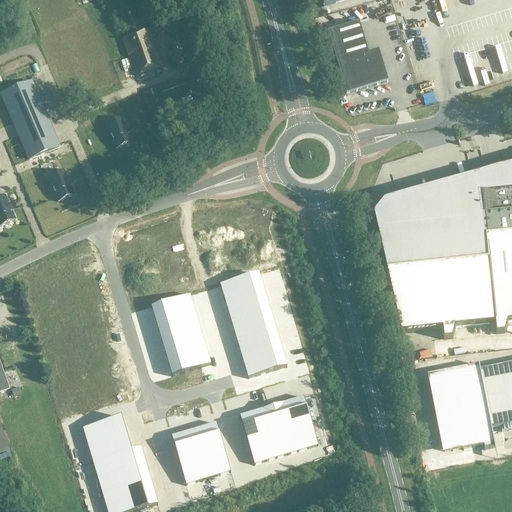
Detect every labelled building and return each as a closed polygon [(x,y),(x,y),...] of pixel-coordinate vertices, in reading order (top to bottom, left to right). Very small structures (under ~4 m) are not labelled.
[(164,20),(171,43),(183,40),(175,16),(164,20)] [(77,24),(97,73),(105,70),(109,79),(115,76),(91,19),(77,24)] [(359,23),(328,33),(346,95),(388,83),(379,51),(368,54),(359,23)] [(162,24),(152,27),(155,34),(165,30),(162,24)] [(86,71),(69,29),(57,34),(74,76),(86,71)] [(161,66),(148,31),(122,40),(136,76),(161,66)] [(186,61),(179,42),(170,45),(177,64),(186,61)] [(16,75),(40,64),(32,47),(8,57),(16,75)] [(129,65),(119,69),(124,80),(134,76),(129,65)] [(183,79),(160,87),(166,104),(189,96),(183,79)] [(33,83),(4,95),(31,160),(61,147),(33,83)] [(169,118),(158,89),(142,95),(153,124),(169,118)] [(199,101),(168,112),(174,128),(205,117),(199,101)] [(116,150),(133,143),(129,134),(130,134),(127,127),(126,127),(123,119),(106,126),(116,150)] [(452,340),(456,329),(495,325),(496,335),(505,335),(508,323),(511,322),(511,166),(384,202),(373,215),(401,334),(442,330),(444,341),(452,340)] [(64,172),(48,179),(58,203),(75,196),(71,187),(72,187),(69,180),(68,180),(64,172)] [(0,199),(0,227),(16,221),(12,212),(13,212),(10,205),(9,205),(6,197),(0,199)] [(229,325),(243,370),(278,359),(255,281),(218,292),(229,325)] [(148,305),(166,376),(205,367),(187,295),(148,305)] [(465,344),(454,346),(456,356),(467,354),(465,344)] [(440,350),(429,352),(429,359),(441,357),(440,350)] [(496,360),(497,353),(489,351),(488,358),(496,360)] [(511,364),(500,367),(511,426),(511,364)] [(0,463),(12,459),(0,426),(0,392),(8,389),(0,366),(0,463)] [(480,371),(479,366),(427,376),(433,406),(435,406),(444,453),(463,449),(463,451),(483,447),(484,451),(495,449),(491,430),(480,371)] [(240,418),(254,466),(318,447),(303,399),(240,418)] [(172,438),(186,486),(230,473),(216,425),(172,438)] [(136,428),(88,440),(106,511),(114,511),(155,502),(136,428)]
